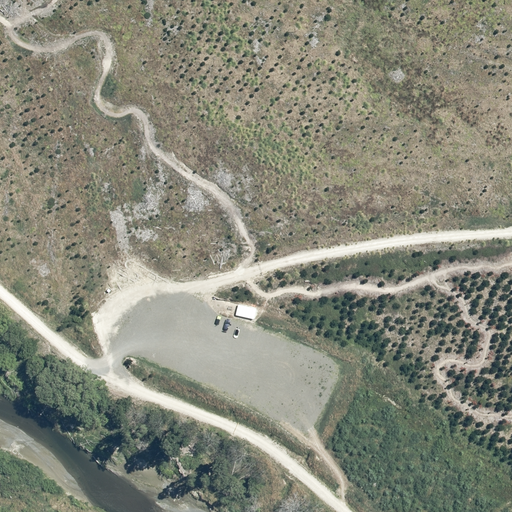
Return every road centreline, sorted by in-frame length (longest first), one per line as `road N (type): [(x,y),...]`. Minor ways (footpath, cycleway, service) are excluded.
road 1 (track): [(511,232),(295,258),(225,281),(144,293),(112,312),(106,325),(120,386)]
road 2 (track): [(144,341),(292,421),(323,367),(186,299),(162,318)]
road 3 (track): [(341,511),(278,451),(217,417),(120,386),(71,356),(0,289)]
